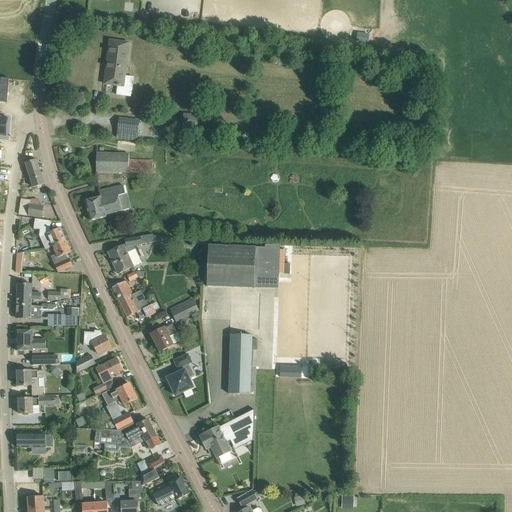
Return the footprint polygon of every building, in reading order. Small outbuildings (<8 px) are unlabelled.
[(117,95),(132,97),(134,77),(125,76),(129,43),(111,40),(105,84),(118,86),(117,95)] [(184,114),(183,130),(201,132),(202,115),(184,114)] [(116,134),(137,136),(139,122),(117,119),(116,134)] [(129,154),(97,153),(97,172),(153,173),(153,161),(129,160),(129,154)] [(26,163),(34,188),(45,184),(37,160),(26,163)] [(101,198),(86,201),(91,221),(106,217),(106,215),(123,211),(119,196),(126,194),(123,185),(99,191),(101,198)] [(31,200),(21,198),(19,215),(42,218),(44,206),(30,204),(31,200)] [(41,230),(45,230),(50,228),(51,221),(36,219),(34,229),(41,230)] [(46,250),(53,246),(66,241),(61,228),(52,232),(50,228),(45,230),(41,230),(40,236),(46,250)] [(153,234),(140,236),(142,243),(142,244),(159,241),(159,236),(153,236),(153,234)] [(142,263),(134,246),(142,244),(142,243),(140,236),(125,239),(126,245),(124,246),(124,245),(109,252),(118,274),(134,267),(142,263)] [(66,241),(53,246),(57,254),(51,257),(58,272),(73,266),(70,259),(68,260),(66,254),(71,252),(66,241)] [(209,246),(207,287),(254,288),(254,286),(259,286),(260,248),(209,246)] [(204,262),(196,262),(195,276),(203,276),(204,262)] [(136,272),(128,276),(130,281),(138,277),(145,277),(145,272),(136,272)] [(120,301),(131,296),(133,295),(126,281),(113,288),(120,301)] [(18,305),(31,306),(32,306),(32,299),(41,300),(41,293),(32,293),(32,285),(18,284),(18,305)] [(48,300),(61,300),(61,299),(69,299),(69,290),(61,289),(61,292),(49,292),(48,300)] [(131,296),(120,301),(128,317),(138,312),(138,311),(143,309),(146,315),(155,311),(152,305),(149,306),(141,291),(133,295),(131,296)] [(172,312),(176,322),(199,311),(195,301),(172,312)] [(32,306),(31,306),(18,305),(17,318),(42,319),(42,306),(32,306)] [(49,326),(65,326),(65,319),(65,316),(49,315),(49,326)] [(65,319),(65,326),(78,326),(78,316),(65,316),(65,319)] [(151,334),(160,352),(174,345),(174,344),(182,340),(173,324),(165,328),(165,327),(151,334)] [(85,332),(84,346),(95,346),(99,354),(112,348),(106,336),(104,337),(101,331),(95,330),(95,332),(85,332)] [(17,351),(33,351),(33,348),(46,348),(46,340),(33,340),(33,331),(17,331),(17,351)] [(231,335),(229,394),(251,394),(251,388),(251,369),(252,366),(252,350),(254,350),(258,350),(258,339),(252,339),(253,336),(231,335)] [(195,376),(189,364),(192,363),(188,354),(174,361),(178,369),(179,369),(180,372),(167,378),(176,396),(194,388),(190,378),(195,376)] [(58,355),(32,356),(33,365),(60,364),(60,360),(58,360),(58,355)] [(77,362),(77,374),(96,364),(91,355),(77,362)] [(105,367),(98,370),(101,376),(100,377),(103,384),(111,380),(110,377),(123,370),(117,359),(104,366),(105,367)] [(281,366),(281,373),(295,373),(294,377),(301,378),(302,367),(281,366)] [(31,371),(18,371),(18,386),(32,386),(32,396),(39,395),(45,395),(44,388),(40,388),(38,388),(38,378),(39,378),(44,378),(44,371),(31,371)] [(103,384),(93,389),(96,394),(106,389),(103,384)] [(118,391),(112,393),(110,390),(104,393),(108,402),(114,399),(115,401),(122,398),(125,405),(138,399),(130,384),(117,390),(118,391)] [(33,398),(19,399),(19,414),(33,413),(33,406),(39,406),(39,405),(55,405),(55,404),(55,398),(39,398),(33,399),(33,398)] [(230,422),(201,437),(207,450),(208,449),(211,447),(214,452),(217,458),(232,451),(227,442),(231,440),(234,446),(244,441),(243,438),(254,433),(255,410),(235,419),(238,426),(233,428),(230,422)] [(112,422),(109,424),(112,429),(115,428),(117,427),(118,430),(133,423),(128,412),(122,416),(120,416),(113,420),(114,421),(112,422)] [(120,431),(97,430),(96,442),(106,443),(105,451),(120,452),(120,447),(132,448),(146,441),(147,443),(144,444),(147,450),(150,449),(150,450),(161,444),(148,419),(138,425),(136,422),(120,430),(120,431)] [(46,446),(52,446),(52,435),(46,435),(46,434),(18,434),(18,448),(46,448),(46,446)] [(74,455),(87,456),(88,446),(75,445),(74,455)] [(161,456),(146,463),(150,470),(164,463),(161,456)] [(143,460),(136,464),(141,471),(147,467),(143,460)] [(141,475),(143,485),(158,477),(154,468),(141,475)] [(54,471),(44,472),(44,480),(45,480),(54,479),(54,477),(54,471)] [(154,494),(160,506),(176,498),(177,500),(190,493),(182,477),(169,484),(170,486),(154,494)] [(94,482),(75,483),(77,505),(83,505),(82,489),(94,489),(94,482)] [(113,482),(94,482),(94,489),(106,488),(107,503),(108,503),(115,503),(113,482)] [(130,502),(122,503),(122,511),(138,511),(138,502),(145,502),(143,489),(133,490),(129,490),(130,502)] [(237,497),(243,507),(258,498),(253,489),(237,497)] [(303,495),(294,498),(296,506),(305,504),(303,495)] [(28,498),(29,510),(45,509),(44,496),(28,498)] [(95,511),(108,511),(108,503),(107,503),(95,504),(95,511)]
